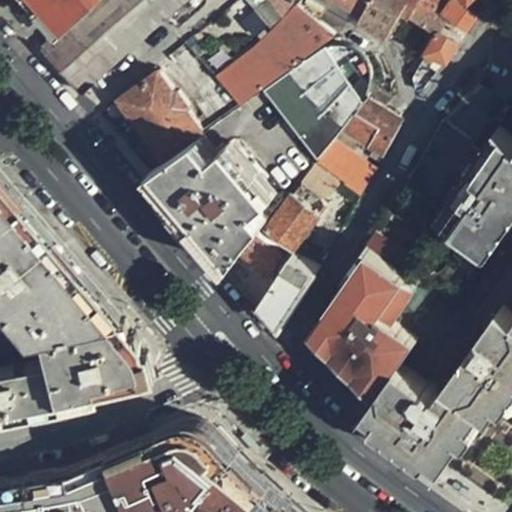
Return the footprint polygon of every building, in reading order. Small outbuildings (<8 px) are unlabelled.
[(62,18),(44,0),(32,0),(55,24),(62,18)] [(84,7),(41,46),(79,90),(165,18),(177,26),(200,6),(203,0),(81,0),(80,2),(84,7)] [(44,0),(62,18),(80,2),(81,0),(44,0)] [(310,13),(300,5),(294,0),(265,0),(291,27),(310,13)] [(303,0),(300,5),(310,13),(319,20),(330,0),(338,0),(364,14),(372,0),(303,0)] [(419,0),(372,0),(364,14),(361,20),(389,38),(405,12),(411,15),(419,0)] [(446,26),(451,17),(444,13),(445,11),(430,0),(419,0),(411,15),(441,34),(443,30),(446,26)] [(468,28),(477,13),(457,0),(430,0),(445,11),(444,13),(451,17),(468,28)] [(319,20),(310,13),(291,27),(218,78),(221,82),(241,104),(331,41),(336,34),(319,20)] [(464,37),(468,28),(451,17),(446,26),(464,37)] [(450,60),(461,41),(443,30),(441,34),(429,52),(450,60)] [(204,37),(198,31),(185,41),(190,48),(204,37)] [(190,48),(185,41),(169,53),(180,65),(195,52),(190,48)] [(367,102),(326,48),(265,90),(319,158),(336,138),(345,128),(367,102)] [(204,130),(187,106),(189,104),(179,90),(177,92),(161,69),(120,99),(163,158),(204,130)] [(189,104),(187,106),(204,130),(241,104),(221,82),(189,104)] [(345,128),(388,154),(404,126),(401,124),(403,119),(388,110),(387,113),(367,102),(345,128)] [(511,134),(499,126),(475,158),(469,153),(459,166),(466,171),(440,206),(498,248),(511,228),(511,134)] [(202,135),(149,171),(232,263),(244,249),(259,230),(269,218),(260,207),(275,194),(230,142),(215,155),(202,135)] [(336,138),(319,158),(317,160),(364,195),(379,170),(336,138)] [(295,247),(320,212),(312,205),(317,198),(318,198),(335,186),(313,170),(269,227),(295,247)] [(0,295),(34,334),(46,330),(119,311),(107,299),(96,286),(4,184),(0,180),(0,261),(23,289),(26,295),(19,300),(0,277),(0,295)] [(436,206),(409,188),(371,240),(403,262),(412,249),(409,247),(436,206)] [(401,313),(424,329),(473,259),(457,248),(469,230),(436,206),(409,247),(412,249),(403,262),(414,269),(408,278),(420,287),(401,313)] [(259,230),(244,249),(260,261),(278,276),(289,260),(279,252),(281,248),(259,230)] [(396,271),(403,262),(371,240),(364,250),(396,271)] [(317,327),(342,351),(378,297),(396,271),(364,250),(344,276),(347,278),(332,298),(336,301),(317,327)] [(262,299),(284,324),(321,268),(296,251),(289,260),(278,276),(262,299)] [(0,261),(0,277),(19,300),(26,295),(23,289),(0,261)] [(260,261),(247,280),(262,299),(278,276),(260,261)] [(378,297),(423,331),(424,331),(424,329),(401,313),(420,287),(408,278),(414,269),(403,262),(396,271),(378,297)] [(378,297),(342,351),(383,391),(405,358),(423,331),(378,297)] [(428,378),(395,426),(449,463),(488,407),(497,413),(511,391),(511,307),(506,303),(452,379),(449,377),(448,377),(447,376),(446,376),(444,377),(443,377),(442,378),(438,384),(428,378)] [(0,416),(64,401),(63,395),(95,389),(94,382),(133,374),(145,353),(119,311),(46,330),(52,358),(0,369),(0,416)] [(308,511),(303,507),(283,490),(265,473),(211,418),(187,411),(115,444),(78,457),(0,474),(0,511),(122,511),(181,491),(184,498),(188,496),(207,511),(308,511)]
